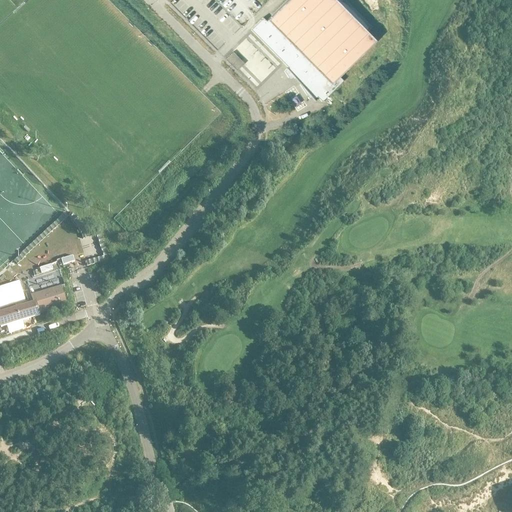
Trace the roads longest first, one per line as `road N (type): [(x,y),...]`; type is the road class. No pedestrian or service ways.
road 1 (unclassified): [(103,311),(159,270),(266,141),(256,102),(154,1)]
road 2 (unclassified): [(162,511),(106,325)]
road 3 (unclassified): [(0,381),(106,325)]
